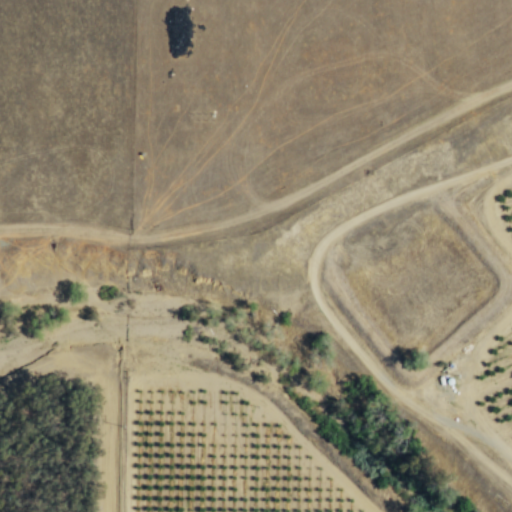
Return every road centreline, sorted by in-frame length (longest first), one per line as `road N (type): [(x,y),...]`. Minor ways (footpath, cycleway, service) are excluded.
road 1 (track): [(132,241),(267,210),(511,80)]
road 2 (track): [(105,511),(105,387),(91,363),(0,381)]
road 3 (track): [(0,231),(132,241)]
